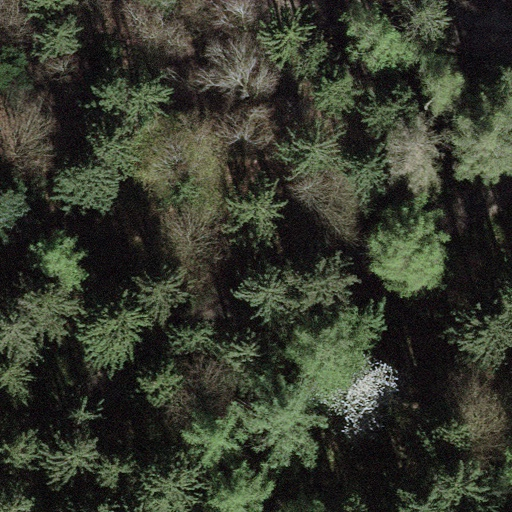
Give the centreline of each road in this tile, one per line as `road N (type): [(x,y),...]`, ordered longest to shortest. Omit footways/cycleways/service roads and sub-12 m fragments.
road 1 (track): [(511,173),(475,205),(167,346),(0,441)]
road 2 (track): [(312,0),(511,35)]
